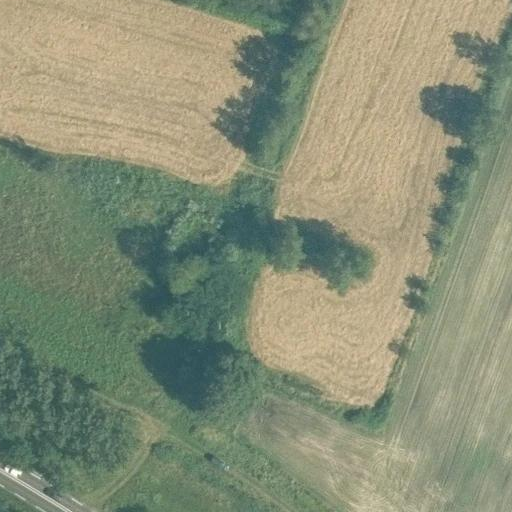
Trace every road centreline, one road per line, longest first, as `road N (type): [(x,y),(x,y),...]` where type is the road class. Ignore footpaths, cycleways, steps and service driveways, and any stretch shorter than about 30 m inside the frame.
road 1 (track): [(0,348),(157,431)]
road 2 (track): [(157,431),(284,511)]
